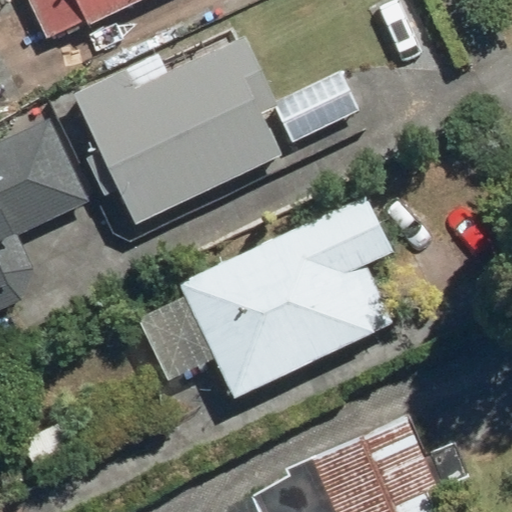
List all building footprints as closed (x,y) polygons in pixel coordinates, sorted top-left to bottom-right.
[(85,22),(89,29),(149,0),(29,0),(49,40),(85,22)] [(74,97),(137,228),(284,158),(264,117),(281,109),(247,39),(170,76),(160,56),(74,97)] [(0,314),(24,303),(35,270),(20,238),(90,206),(50,120),(0,143),(0,314)] [(368,199),(180,287),(186,300),(139,322),(168,384),(215,362),(234,403),(396,327),(368,268),(395,256),(368,199)] [(437,511),(431,498),(471,480),(455,445),(426,458),(408,415),(287,471),(290,478),(223,511),(437,511)] [(65,418),(23,437),(41,477),(84,457),(65,418)]
